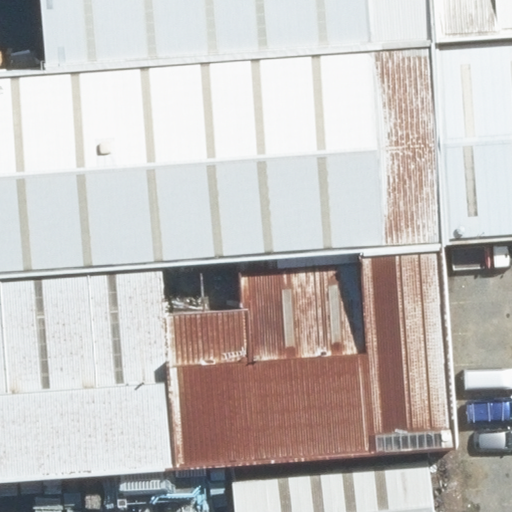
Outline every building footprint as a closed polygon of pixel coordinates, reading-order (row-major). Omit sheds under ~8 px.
[(438,32),(435,0),(50,0),(56,63),(438,32)] [(511,0),(435,0),(438,32),(511,26),(511,0)] [(511,26),(438,32),(454,235),(455,238),(511,233),(511,26)] [(0,270),(454,235),(438,32),(56,63),(0,67),(0,270)] [(0,473),(456,439),(441,241),(0,275),(0,473)] [(433,511),(427,457),(235,478),(238,511),(433,511)]
